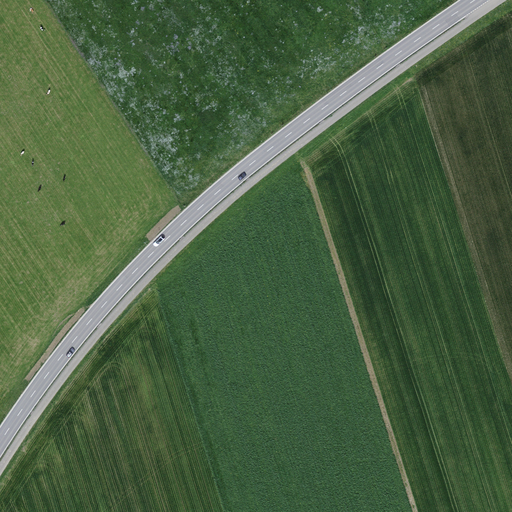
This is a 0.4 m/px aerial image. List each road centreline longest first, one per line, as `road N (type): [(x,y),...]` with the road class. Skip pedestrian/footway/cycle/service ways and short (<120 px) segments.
road 1 (track): [(500,0),(215,211),(67,370),(0,467)]
road 2 (secondary): [(0,442),(106,301),(201,206),(475,0)]
